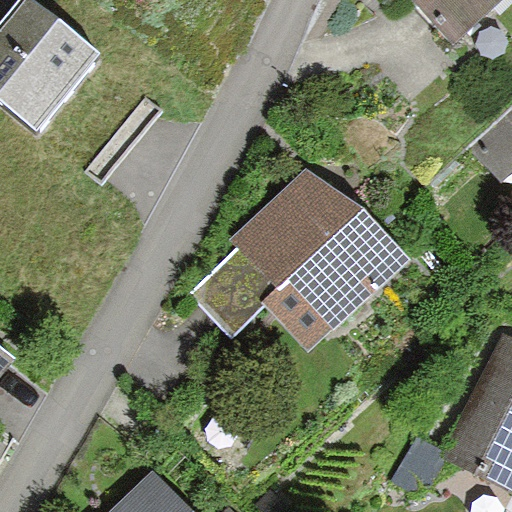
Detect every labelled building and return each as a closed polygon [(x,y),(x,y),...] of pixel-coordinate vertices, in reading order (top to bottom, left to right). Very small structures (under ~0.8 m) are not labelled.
[(167,106),(34,0),(13,0),(0,16),(0,103),(103,186),(167,106)] [(412,0),(453,43),(500,0),(412,0)] [(511,169),(511,113),(474,149),(503,179),(511,169)] [(307,350),(410,260),(364,206),(307,174),(233,238),(241,246),(192,293),(233,337),(264,307),(307,350)] [(511,489),(511,337),(508,335),(447,458),(511,489)] [(0,381),(16,361),(0,347),(0,381)] [(449,451),(415,435),(394,478),(428,495),(449,451)] [(192,511),(155,472),(112,511),(192,511)]
